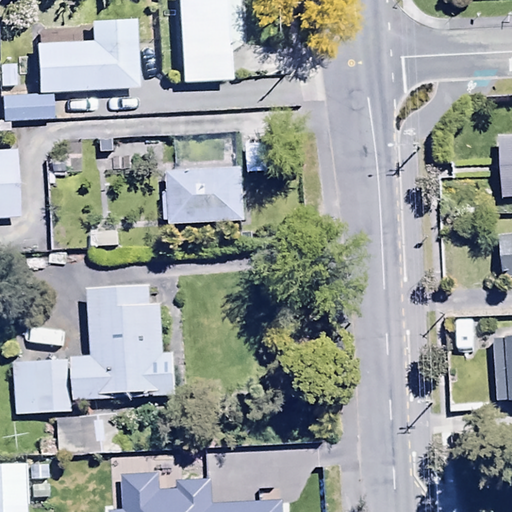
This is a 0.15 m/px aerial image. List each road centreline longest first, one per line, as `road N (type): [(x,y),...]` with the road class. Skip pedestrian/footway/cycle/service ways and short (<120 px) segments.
road 1 (tertiary): [(357,63),(378,228),(392,511)]
road 2 (residential): [(357,63),(511,55)]
